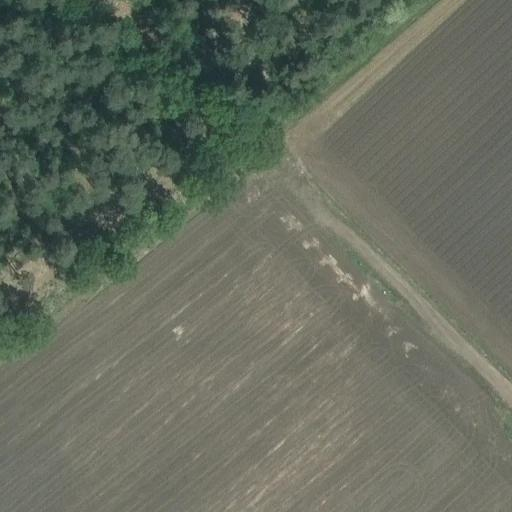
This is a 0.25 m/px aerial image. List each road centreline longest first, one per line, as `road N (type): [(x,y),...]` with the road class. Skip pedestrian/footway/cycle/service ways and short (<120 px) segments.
road 1 (track): [(221,114),(511,400)]
road 2 (track): [(103,0),(221,114)]
